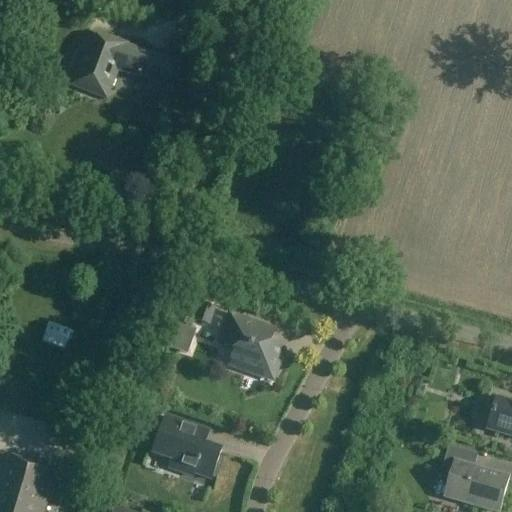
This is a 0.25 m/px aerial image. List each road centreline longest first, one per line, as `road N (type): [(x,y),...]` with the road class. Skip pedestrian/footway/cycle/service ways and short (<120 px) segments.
road 1 (unclassified): [(176,255),(261,0)]
road 2 (residential): [(254,511),(268,467),(351,302)]
road 3 (unclassified): [(351,302),(176,255)]
road 4 (residential): [(176,255),(0,225)]
road 5 (unclassified): [(511,346),(351,302)]
